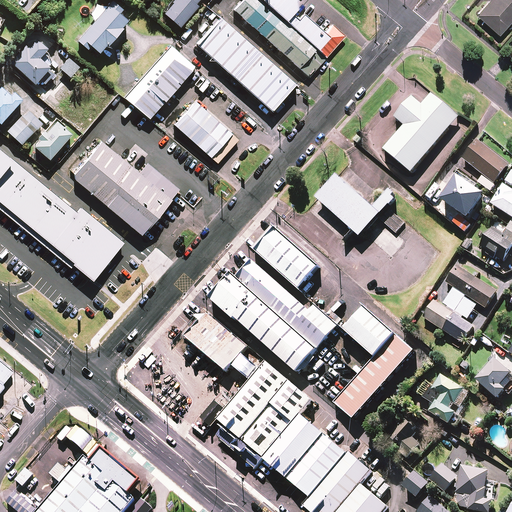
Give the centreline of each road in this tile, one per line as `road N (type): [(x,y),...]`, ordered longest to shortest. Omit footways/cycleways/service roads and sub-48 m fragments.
road 1 (residential): [(83,378),(408,18)]
road 2 (primary): [(240,511),(83,378)]
road 3 (unknown): [(132,239),(181,179),(236,211)]
road 4 (residential): [(408,18),(511,105)]
road 5 (residential): [(83,378),(0,464)]
